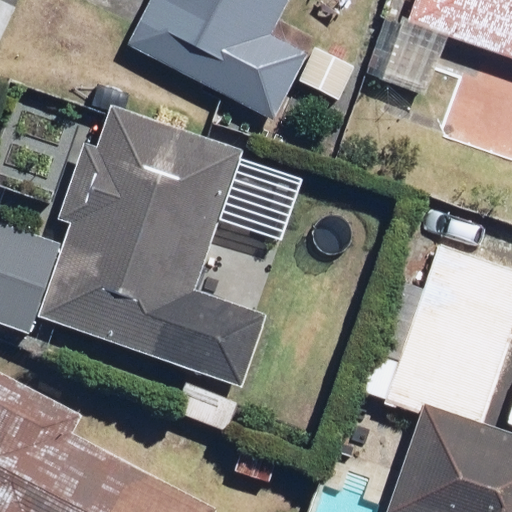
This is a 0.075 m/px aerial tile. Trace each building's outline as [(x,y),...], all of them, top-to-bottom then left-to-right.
[(296,0),(152,0),(130,50),(283,121),(313,57),(278,40),(296,0)] [(511,0),(393,0),(368,79),(426,98),(446,35),(511,56),(511,0)] [(238,145),(106,105),(64,244),(0,224),(0,328),(31,338),(37,318),(245,382),(266,314),(193,292),(238,145)] [(511,328),(511,272),(423,245),(375,400),(422,415),(391,511),(511,511),(511,425),(484,417),(511,328)] [(0,511),(216,511),(219,507),(74,434),(85,413),(0,370),(0,511)]
